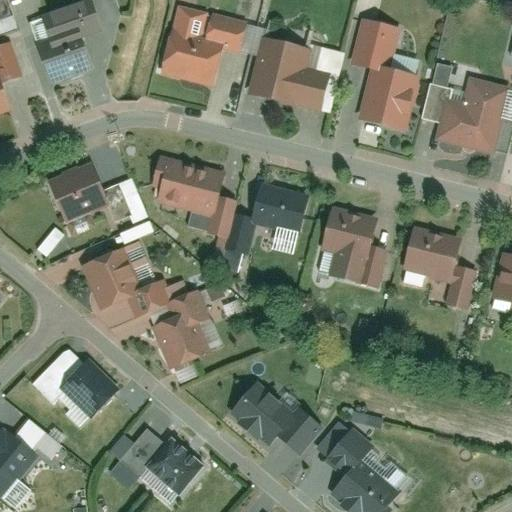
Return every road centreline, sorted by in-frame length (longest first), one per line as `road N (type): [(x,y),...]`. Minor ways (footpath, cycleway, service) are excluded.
road 1 (residential): [(0,165),(113,113),(164,112),(511,206)]
road 2 (residential): [(63,314),(321,511)]
